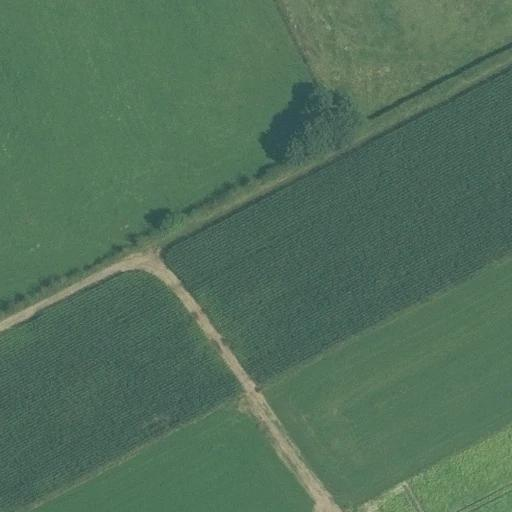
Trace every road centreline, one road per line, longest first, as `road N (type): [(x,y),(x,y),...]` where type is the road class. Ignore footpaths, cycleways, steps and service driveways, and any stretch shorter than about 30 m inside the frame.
road 1 (track): [(0,326),(511,58)]
road 2 (track): [(337,511),(136,255)]
